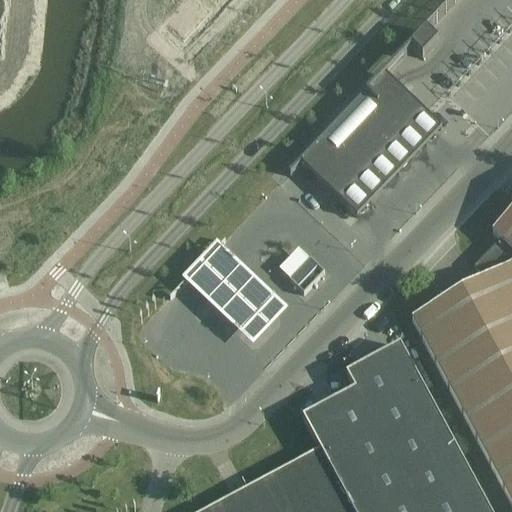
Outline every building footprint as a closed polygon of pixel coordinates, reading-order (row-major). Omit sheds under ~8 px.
[(199,0),(214,13),(225,0),(199,0)] [(422,60),(437,44),(427,35),(425,33),(410,49),(411,50),(422,60)] [(312,154),(311,153),(301,164),(310,173),(358,218),(442,128),(395,84),(385,75),(383,77),(385,78),(424,115),(351,192),(349,190),(312,154)] [(383,77),(311,153),(312,154),(349,190),(351,192),(424,115),(385,78),(383,77)] [(443,305),(411,323),(429,356),(511,509),(511,214),(492,236),(500,243),(474,270),(481,285),(443,305)] [(288,312),(216,244),(182,281),(254,348),(288,312)] [(303,297),(324,275),(310,262),(289,284),(303,297)] [(487,511),(415,377),(399,348),(346,378),(354,393),(302,422),(319,453),(247,492),(232,500),(209,511),(487,511)]
